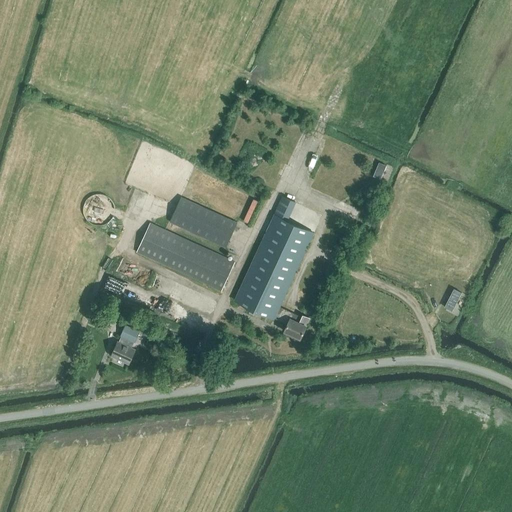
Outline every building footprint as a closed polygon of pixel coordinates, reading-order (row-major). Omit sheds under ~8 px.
[(379,162),(374,176),(380,179),(386,165),(379,162)] [(85,201),(84,204),(83,206),(83,208),(83,211),(83,213),(84,216),(85,218),(86,220),(88,222),(90,223),(92,225),(94,226),(97,226),(99,226),(102,226),(104,225),(106,224),(108,223),(110,221),(112,219),(113,217),(114,215),(114,212),(114,210),(114,207),(113,205),(112,202),(111,200),(109,199),(107,197),(105,196),(103,195),(100,195),(98,194),(95,195),(93,195),(91,196),(89,198),(87,200),(85,201)] [(280,307),(314,233),(287,221),(296,202),(283,196),(234,300),(274,319),(275,318),(287,324),(284,331),(293,335),(293,337),(298,339),(298,338),(300,338),(309,320),(280,307)] [(226,246),(237,223),(181,197),(170,221),(226,246)] [(221,290),(234,261),(150,223),(137,251),(221,290)] [(453,288),(444,306),(452,310),(461,292),(453,288)] [(135,340),(138,332),(125,326),(122,334),(135,340)] [(129,363),(135,349),(131,348),(134,342),(121,336),(118,342),(117,342),(111,356),(129,363)]
